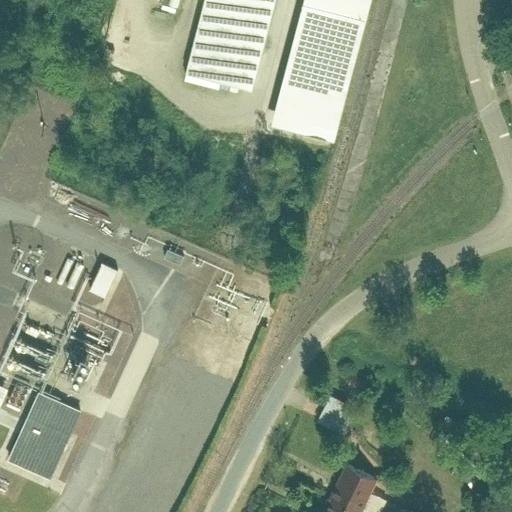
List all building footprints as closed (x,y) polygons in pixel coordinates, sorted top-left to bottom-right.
[(190,0),(206,4),(186,79),(251,96),(276,0),(190,0)] [(378,0),(310,0),(277,132),(341,148),(378,0)] [(36,397),(9,463),(55,482),(83,416),(36,397)] [(360,511),(377,476),(347,461),(329,496),(360,511)] [(359,511),(360,511),(329,496),(322,511),(359,511)]
